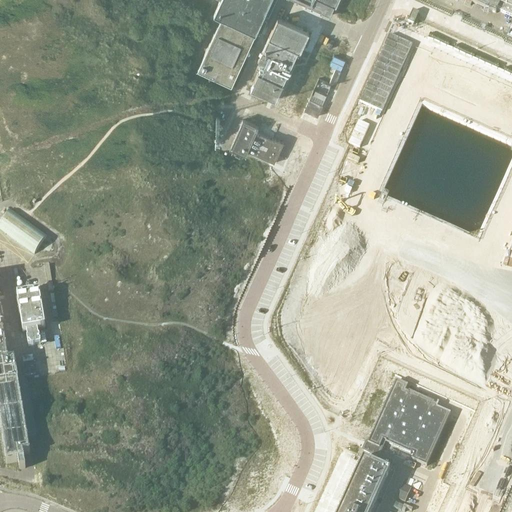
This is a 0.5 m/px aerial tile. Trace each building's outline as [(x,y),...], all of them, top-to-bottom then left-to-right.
[(219,0),(218,4),(213,14),(221,18),(197,70),(230,86),(231,86),(254,34),(255,32),(259,33),(259,31),(261,32),(266,21),(267,21),(267,20),(268,20),(269,19),(269,18),(269,17),(269,16),(269,15),(275,0),(295,0),(295,1),(297,2),(298,1),(305,4),(304,5),(306,6),(307,5),(311,7),(310,8),(312,9),(312,8),(320,11),(319,12),(321,13),(321,12),(329,15),(328,16),(330,17),(330,15),(331,15),(330,14),(334,4),(335,4),(337,0),(219,0)] [(511,0),(464,0),(467,2),(466,4),(469,6),(471,3),(495,14),(497,11),(511,17),(511,0)] [(297,51),(299,52),(308,32),(277,18),(257,61),(264,64),(261,69),(259,68),(250,89),(274,100),(278,93),(283,83),(282,83),(297,51)] [(406,104),(370,182),(485,234),(496,209),(511,216),(511,111),(429,74),(415,108),(406,104)] [(245,156),(247,151),(274,164),(283,143),(274,138),(274,140),(256,132),(258,127),(242,120),(229,149),(245,156)] [(0,230),(34,255),(47,236),(10,209),(0,222),(0,230)] [(511,301),(407,254),(388,295),(501,347),(511,322),(511,301)] [(38,294),(16,297),(22,333),(26,333),(27,338),(26,339),(28,347),(40,345),(38,337),(37,331),(44,330),(38,294)] [(0,422),(7,465),(19,462),(19,470),(25,468),(23,455),(29,454),(14,361),(7,361),(0,319),(0,422)] [(32,357),(21,358),(25,377),(35,375),(32,357)] [(370,463),(362,459),(339,511),(370,511),(389,471),(393,463),(379,457),(385,443),(386,443),(389,439),(372,431),(366,444),(364,443),(361,451),(373,457),(370,463)] [(340,451),(312,511),(325,511),(351,456),(340,451)] [(411,489),(402,485),(396,499),(405,502),(411,489)]
